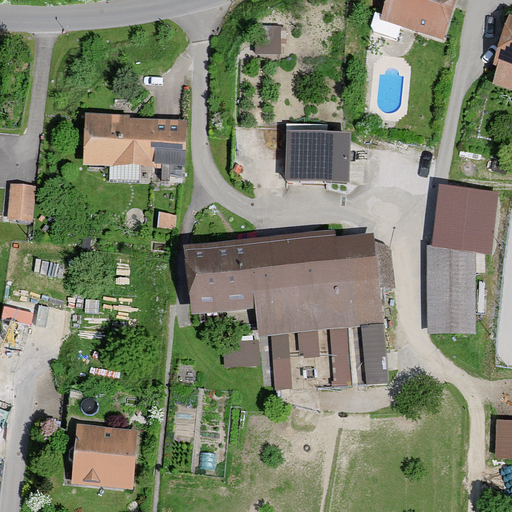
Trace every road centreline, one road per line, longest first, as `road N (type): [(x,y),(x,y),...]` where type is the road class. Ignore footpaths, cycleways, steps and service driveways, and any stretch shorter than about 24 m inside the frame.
road 1 (residential): [(200,3),(198,189),(280,215),(356,212),(413,231),(436,202),(479,0)]
road 2 (track): [(477,511),(480,400),(411,328),(413,231)]
road 3 (tertiary): [(0,16),(200,3)]
road 4 (residential): [(11,511),(31,353)]
